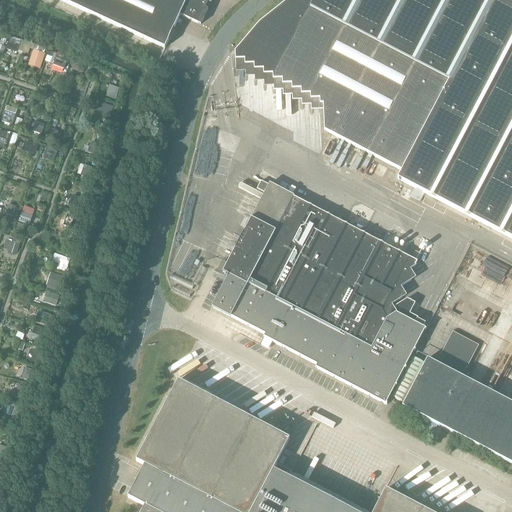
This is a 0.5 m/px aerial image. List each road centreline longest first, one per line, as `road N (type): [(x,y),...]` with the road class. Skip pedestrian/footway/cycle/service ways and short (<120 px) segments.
road 1 (unclassified): [(511,496),(145,308)]
road 2 (tertiary): [(145,308),(197,85),(219,45),(268,0)]
road 3 (tertiary): [(98,511),(145,308)]
road 4 (unknown): [(511,296),(468,275),(456,286),(447,314),(487,335)]
